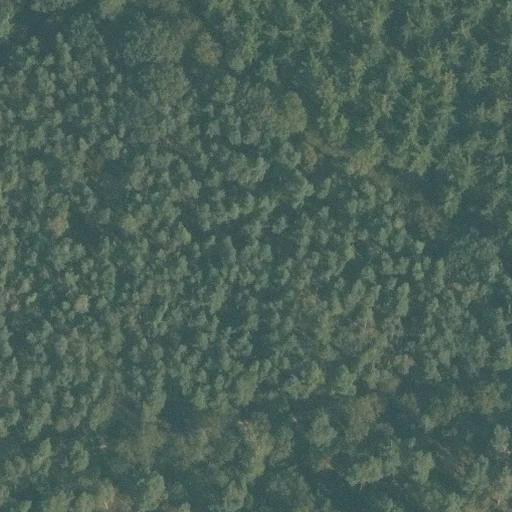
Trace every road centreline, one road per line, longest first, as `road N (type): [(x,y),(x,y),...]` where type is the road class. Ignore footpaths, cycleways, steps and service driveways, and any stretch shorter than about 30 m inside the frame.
road 1 (track): [(511,380),(0,464)]
road 2 (track): [(101,0),(511,282)]
